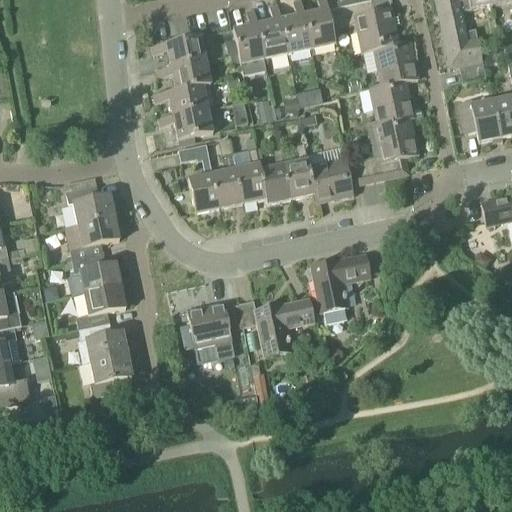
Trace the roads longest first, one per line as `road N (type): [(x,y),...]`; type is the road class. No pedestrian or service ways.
road 1 (residential): [(511,166),(451,183),(421,225),(230,267),(184,256),(155,223)]
road 2 (residential): [(154,387),(135,248),(155,223)]
road 3 (residential): [(126,165),(112,20)]
road 4 (residential): [(0,176),(46,179),(126,165)]
